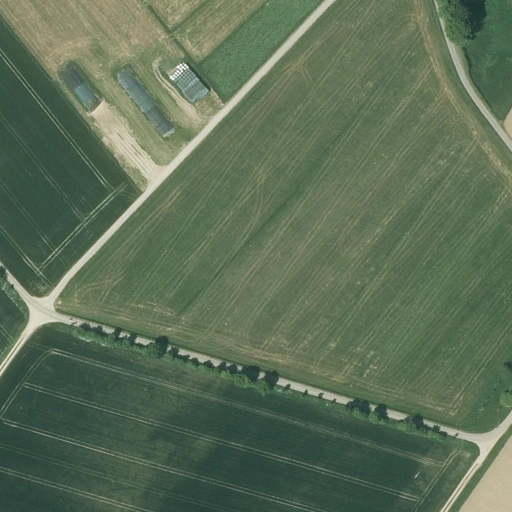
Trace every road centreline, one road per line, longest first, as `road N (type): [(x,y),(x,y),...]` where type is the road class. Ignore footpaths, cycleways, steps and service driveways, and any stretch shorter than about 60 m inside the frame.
road 1 (track): [(511,414),(490,444),(43,313),(0,373)]
road 2 (track): [(330,0),(65,279),(43,313),(0,267)]
road 3 (track): [(437,0),(471,94),(511,147)]
